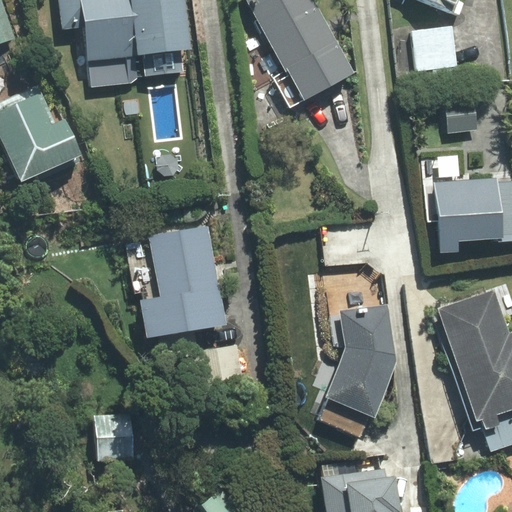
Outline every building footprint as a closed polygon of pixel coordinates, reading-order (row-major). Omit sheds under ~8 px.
[(184,47),(177,0),(59,0),(62,28),(83,25),(91,84),(134,79),(131,53),(184,47)] [(344,72),(305,0),(247,0),(299,96),(344,72)] [(450,0),(424,0),(447,9),(450,0)] [(0,42),(11,38),(0,6),(0,42)] [(449,32),(415,36),(418,70),(453,66),(449,32)] [(474,133),(470,85),(442,88),(447,135),(474,133)] [(35,99),(0,113),(0,139),(17,179),(73,155),(60,125),(48,130),(35,99)] [(511,182),(436,187),(440,251),(454,250),(454,241),(511,237),(511,182)] [(218,324),(202,231),(151,239),(162,301),(141,305),(146,336),(218,324)] [(491,296),(439,314),(479,430),(494,425),(491,416),(511,408),(511,334),(505,337),(491,296)] [(387,309),(343,314),(348,348),(326,396),(370,415),(393,362),(387,309)] [(239,377),(233,347),(194,354),(199,384),(239,377)] [(129,428),(96,428),(96,458),(129,458),(129,428)] [(231,511),(219,496),(200,510),(201,511),(231,511)]
